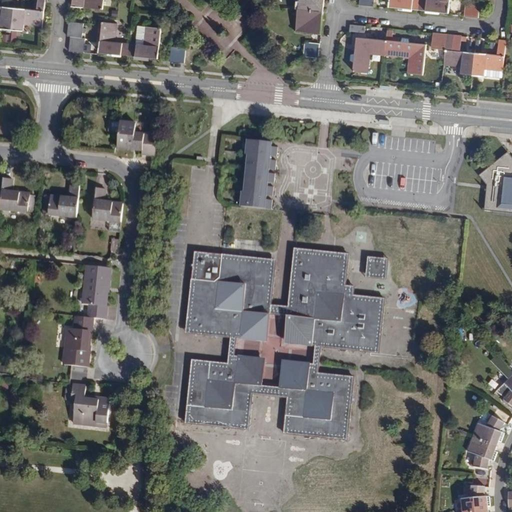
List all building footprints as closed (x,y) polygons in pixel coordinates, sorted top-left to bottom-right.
[(15,6),(13,27),(24,28),(25,22),(43,24),(45,0),(36,0),(36,8),(15,6)] [(71,0),(71,4),(104,8),(104,0),(71,0)] [(404,7),(420,8),(420,0),(389,0),(389,7),(404,8),(404,7)] [(420,0),(420,8),(435,9),(434,12),(450,14),(451,0),(420,0)] [(481,1),(467,0),(466,0),(465,15),(479,16),(481,1)] [(0,3),(0,20),(2,21),(1,26),(13,27),(15,6),(0,4),(0,3)] [(310,8),(284,5),(281,28),(307,31),(310,8)] [(71,35),(84,37),(85,23),(70,21),(68,35),(71,35)] [(113,52),(130,54),(131,41),(116,40),(118,23),(102,21),(99,53),(113,55),(113,52)] [(146,43),(131,41),(130,54),(144,55),(144,58),(160,60),(163,27),(148,25),(146,43)] [(401,41),(400,41),(391,41),(392,38),(392,30),(387,30),(386,40),(385,56),(410,58),(409,72),(424,73),(427,44),(411,42),(409,38),(403,38),(401,41)] [(432,48),(446,49),(447,34),(434,32),(432,48)] [(462,73),(474,74),(476,52),(455,50),(456,35),(447,34),(446,49),(444,65),(463,67),(462,73)] [(87,37),(84,37),(71,35),(69,50),(86,52),(87,37)] [(370,54),(385,56),(386,40),(357,38),(355,53),(351,55),(350,61),(354,63),(353,71),(368,72),(370,54)] [(497,54),(476,52),(474,74),(503,76),(506,40),(498,39),(497,54)] [(321,43),(306,41),(305,52),(304,53),(307,56),(319,57),(321,43)] [(184,47),(172,46),(171,61),(186,63),(187,50),(184,47)] [(137,124),(111,122),(110,131),(120,133),(118,145),(127,146),(127,149),(129,150),(143,152),(143,155),(156,156),(158,135),(136,133),(137,124)] [(272,140),(242,137),(240,151),(243,152),(238,190),(235,190),(234,203),(271,207),(272,199),(265,198),(266,194),(273,194),(274,185),(267,184),(268,180),(274,181),(275,172),(269,171),(269,167),(276,168),(277,158),(270,158),(271,154),(277,154),(278,145),(272,144),(272,140)] [(482,154),(473,153),(472,162),(481,163),(482,154)] [(511,156),(510,153),(481,176),(489,186),(491,186),(490,190),(488,189),(486,211),(495,212),(499,208),(511,209),(511,156)] [(13,181),(4,180),(1,211),(29,214),(31,195),(12,193),(13,181)] [(80,188),(71,187),(70,200),(51,197),(49,216),(77,219),(80,188)] [(106,190),(96,189),(93,221),(111,222),(110,233),(120,234),(123,205),(104,203),(106,190)] [(311,259),(312,249),(295,248),(294,257),(311,259)] [(341,252),(312,249),(311,259),(294,257),(292,259),(292,265),(293,266),(292,274),(289,277),(291,280),(290,293),(287,294),(290,298),(288,315),(285,338),(289,343),(315,346),(321,347),(338,348),(340,351),(345,351),(347,350),(351,350),(354,353),(357,351),(362,351),(364,354),(367,351),(370,352),(372,334),(380,335),(381,330),(384,328),(381,325),(384,323),(382,320),(384,306),(386,304),(384,302),(385,298),(381,298),(379,295),(376,297),(353,295),(344,294),(345,285),(346,275),(349,274),(347,272),(348,261),(350,259),(348,256),(348,253),(345,253),(344,250),(341,252)] [(239,255),(194,251),(190,291),(187,293),(189,297),(186,300),(189,304),(186,324),(195,325),(194,333),(209,335),(211,337),(213,335),(216,337),(217,335),(231,337),(236,337),(263,340),(269,335),(271,313),(272,304),(274,277),(277,276),(275,273),(275,268),(266,267),(266,258),(262,257),(260,255),(257,257),(245,256),(242,253),(239,255)] [(386,278),(388,258),(367,257),(365,277),(386,278)] [(266,258),(266,267),(275,268),(276,259),(266,258)] [(89,319),(93,320),(95,320),(106,321),(108,307),(106,307),(107,293),(104,293),(105,288),(110,289),(112,269),(88,267),(84,307),(90,307),(89,319)] [(353,295),(354,286),(345,285),(344,294),(353,295)] [(272,304),(271,313),(288,315),(289,306),(272,304)] [(93,320),(89,319),(76,318),(75,329),(68,328),(65,365),(88,368),(90,350),(86,349),(86,345),(89,345),(90,331),(92,331),(93,320)] [(194,333),(195,325),(186,324),(185,331),(185,332),(194,333)] [(370,352),(379,353),(380,335),(372,334),(370,352)] [(235,354),(229,354),(228,362),(228,365),(211,364),(211,361),(200,360),(198,357),(195,359),(192,359),(191,362),(189,364),(191,367),(190,377),(188,378),(187,385),(189,387),(188,400),(185,402),(187,404),(186,415),(183,417),(186,419),(185,423),(188,423),(190,425),(193,423),(213,426),(215,428),(217,426),(221,426),(223,429),(227,429),(230,427),(241,428),(244,431),(246,429),(249,429),(249,426),(252,423),(250,421),(251,404),(254,402),(252,399),(252,394),(261,395),(263,384),(240,382),(238,380),(237,377),(239,355),(235,354)] [(240,382),(263,384),(266,357),(239,355),(237,377),(238,380),(240,382)] [(282,359),(279,386),(302,388),(304,386),(306,384),(308,362),(282,359)] [(313,362),(308,362),(306,384),(304,386),(302,388),(279,386),(278,396),(287,397),(287,403),(284,406),(286,408),(285,418),(282,421),(284,424),(283,433),(302,435),(304,437),(308,438),(312,436),(315,437),(317,439),(320,437),(340,439),(342,441),(344,440),(347,440),(347,436),(350,435),(348,432),(349,422),(352,419),(350,417),(351,404),(353,401),(354,396),(352,395),(353,384),(356,382),(354,379),(354,376),(351,375),(348,372),(345,375),(335,373),(335,376),(318,374),(318,372),(319,363),(313,362)] [(511,370),(507,365),(504,365),(500,369),(501,373),(507,378),(511,377),(497,390),(504,400),(503,402),(511,407),(511,370)] [(85,385),(72,384),(70,402),(75,403),(72,423),(96,426),(96,422),(106,423),(109,398),(84,395),(85,385)] [(279,386),(263,384),(261,395),(278,396),(279,386)] [(479,422),(474,437),(492,444),(494,439),(499,441),(501,442),(505,432),(501,430),(505,423),(494,415),(487,426),(479,422)] [(490,449),(492,444),(474,437),(468,453),(476,456),(474,468),(487,469),(489,461),(494,462),(497,452),(496,451),(490,449)] [(462,497),(463,511),(474,511),(484,511),(483,505),(489,505),(491,504),(490,494),(486,494),(486,485),(473,484),(471,496),(462,497)]
